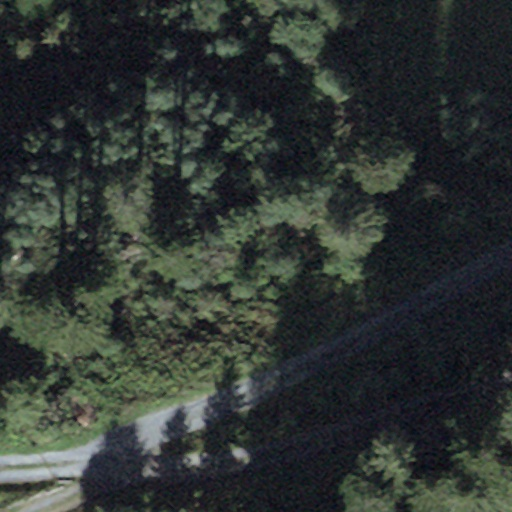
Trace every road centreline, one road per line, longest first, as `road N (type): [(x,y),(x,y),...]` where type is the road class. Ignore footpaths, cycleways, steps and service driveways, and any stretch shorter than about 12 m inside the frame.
road 1 (track): [(511,249),(107,456)]
road 2 (track): [(107,456),(169,471),(511,387)]
